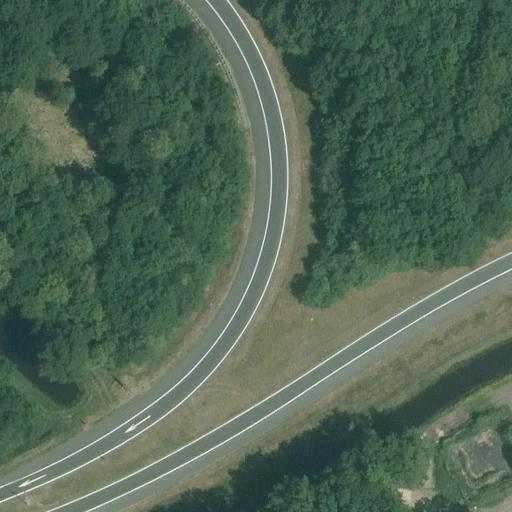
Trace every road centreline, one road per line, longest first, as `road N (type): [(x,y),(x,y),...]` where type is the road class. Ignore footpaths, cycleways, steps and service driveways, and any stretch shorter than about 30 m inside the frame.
road 1 (motorway): [(214,0),(258,72),(276,138),(276,215),(250,302),(173,399),(87,455),(0,495)]
road 2 (motorway): [(71,511),(200,447),(511,262)]
